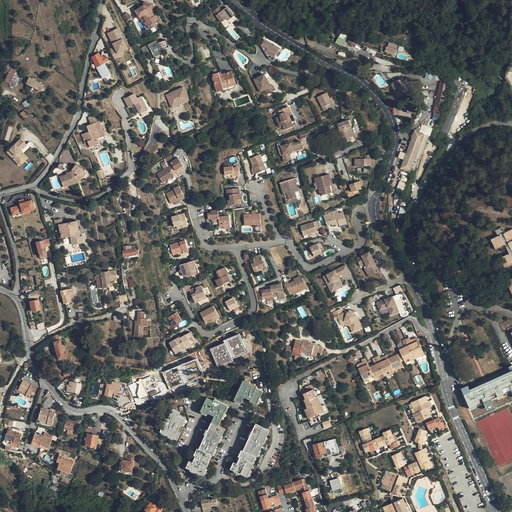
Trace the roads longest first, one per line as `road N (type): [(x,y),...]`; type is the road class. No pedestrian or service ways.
road 1 (residential): [(180,495),(114,411),(68,406),(29,347)]
road 2 (residential): [(336,66),(324,75),(294,73),(189,17),(192,68)]
road 3 (residential): [(30,186),(77,115),(100,0)]
road 4 (residential): [(431,331),(453,413),(498,511)]
road 5 (residential): [(374,207),(356,215),(363,235),(356,247),(314,266),(302,265),(289,242),(237,248)]
road 6 (residential): [(336,66),(391,116),(394,141),(374,207)]
road 7 (residential): [(237,248),(254,304),(249,314),(202,333),(176,295)]
road 8 (unknown): [(374,207),(378,149),(362,142),(324,152),(305,133)]
road 9 (residential): [(374,207),(431,331)]
road 10 (residential): [(30,186),(88,199),(128,172),(129,154)]
road 11 (residential): [(134,293),(133,303),(29,347)]
